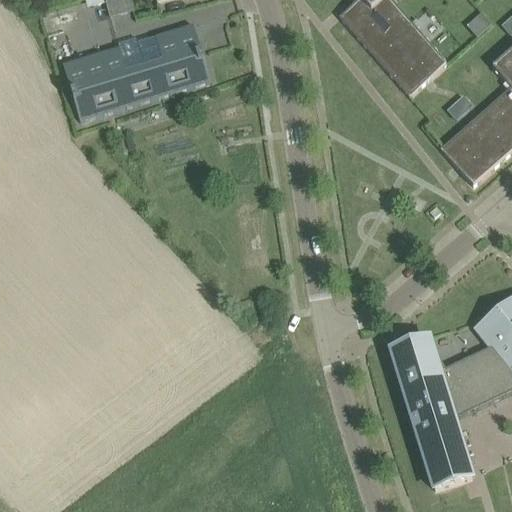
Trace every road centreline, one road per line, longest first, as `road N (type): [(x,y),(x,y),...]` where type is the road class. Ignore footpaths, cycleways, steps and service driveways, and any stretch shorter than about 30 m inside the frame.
road 1 (residential): [(325,329),(265,0)]
road 2 (residential): [(325,329),(386,310),(498,212)]
road 3 (residential): [(376,511),(325,329)]
